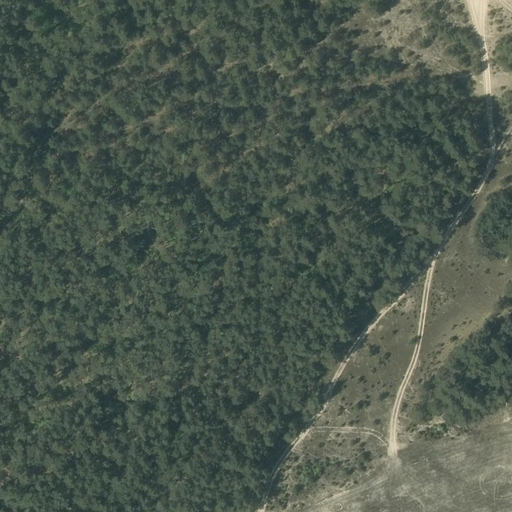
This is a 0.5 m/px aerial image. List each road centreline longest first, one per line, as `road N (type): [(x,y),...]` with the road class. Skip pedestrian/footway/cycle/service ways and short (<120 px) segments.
road 1 (track): [(261,511),(279,462),(347,356),(435,253),(511,132)]
road 2 (track): [(469,0),(482,39),(491,139),(486,176)]
